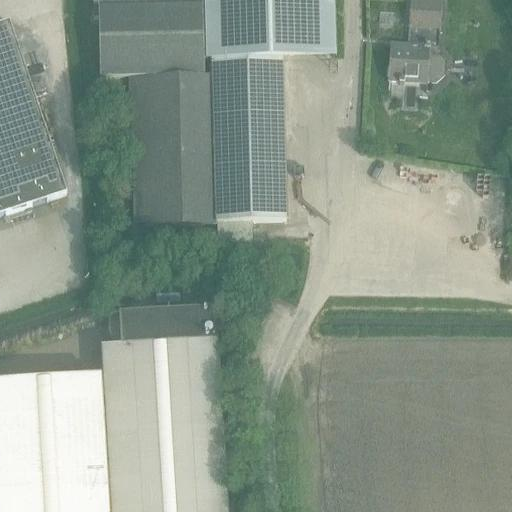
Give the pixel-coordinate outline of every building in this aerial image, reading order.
[(101,0),(103,81),(204,78),(203,64),(202,0),(101,0)] [(445,65),(437,56),(439,33),(440,33),(442,4),(410,1),(408,30),(410,31),(409,48),(390,46),(387,83),(398,84),(398,87),(403,87),(403,84),(426,86),(426,85),(436,86),(445,78),(445,65)] [(0,219),(65,198),(7,27),(0,28),(0,219)] [(282,62),(211,63),(211,83),(129,85),(129,96),(138,95),(142,228),(217,227),(217,246),(252,245),(252,226),(286,225),(282,62)] [(102,380),(0,386),(0,511),(225,511),(215,334),(219,334),(218,329),(215,329),(214,312),(202,313),(117,318),(117,321),(119,350),(101,351),(102,380)]
